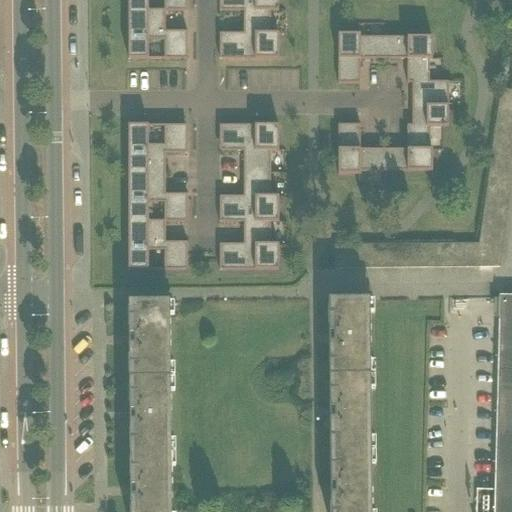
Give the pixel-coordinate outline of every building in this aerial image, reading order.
[(128,0),(128,12),(165,12),(165,13),(187,13),(187,0),(128,0)] [(242,12),(279,12),(278,0),(219,0),(219,13),(220,13),(242,13),(242,12)] [(165,33),(165,13),(165,12),(128,12),(128,61),(187,61),(187,33),(165,33)] [(279,35),(271,35),(271,13),(278,13),(279,12),(242,12),(242,13),(242,34),(222,34),(222,48),(220,48),(220,61),(279,61),(279,36),(279,35)] [(384,61),(384,39),(360,39),(360,36),(338,36),(338,85),(360,85),(360,61),(384,61)] [(407,61),(407,84),(432,84),(432,83),(432,39),(384,39),(384,61),(407,61)] [(407,127),(407,128),(429,128),(448,128),(448,83),(432,83),(432,84),(407,84),(407,85),(412,85),(412,127),(407,127)] [(499,102),(511,104),(511,91),(511,92),(500,90),(499,102)] [(511,104),(499,102),(497,114),(511,116),(511,104)] [(495,126),(511,128),(511,116),(497,114),(495,126)] [(220,127),(220,140),(222,140),(222,153),(243,152),(244,175),(271,175),(270,153),(279,153),(278,126),(220,127)] [(360,126),(338,126),(338,176),(360,176),(360,173),(383,173),(383,151),(360,151),(360,126)] [(494,138),(511,140),(511,128),(495,126),(494,138)] [(128,175),(165,175),(165,155),(187,155),(187,127),(128,127),(128,175)] [(383,151),(383,173),(432,173),(432,151),(429,151),(429,128),(407,128),(407,151),(383,151)] [(511,140),(494,138),(492,150),(511,152),(511,140)] [(511,152),(492,150),(490,162),(511,164),(511,152)] [(511,164),(490,162),(489,173),(511,176),(511,164)] [(511,180),(511,176),(489,173),(487,185),(511,189),(511,180)] [(128,175),(128,223),(165,223),(165,224),(187,224),(187,196),(165,196),(165,175),(128,175)] [(271,175),(244,175),(244,198),(222,198),(222,211),(220,211),(220,223),(246,223),(271,223),(279,223),(279,198),(271,198),(271,175)] [(511,189),(487,185),(486,197),(509,201),(511,189)] [(486,197),(484,209),(508,213),(509,201),(486,197)] [(484,209),(482,221),(506,224),(508,213),(484,209)] [(482,221),(481,233),(504,236),(506,224),(482,221)] [(165,244),(165,224),(165,223),(128,223),(128,272),(187,272),(187,244),(165,244)] [(271,246),(271,223),(246,223),(246,245),(222,246),(222,259),(220,259),(220,272),(279,272),(279,246),(271,246)] [(479,244),(479,269),(500,268),(504,236),(481,233),(479,244)] [(455,269),(455,244),(443,245),(443,269),(455,269)] [(455,269),(467,269),(467,244),(455,244),(455,269)] [(479,269),(479,244),(467,244),(467,269),(479,269)] [(371,270),(383,270),(383,245),(371,246),(371,270)] [(395,269),(395,245),(383,245),(383,270),(395,269)] [(395,269),(407,269),(407,245),(395,245),(395,269)] [(407,245),(407,269),(419,269),(419,245),(407,245)] [(431,269),(431,245),(419,245),(419,269),(431,269)] [(443,269),(443,245),(431,245),(431,269),(443,269)] [(347,246),(336,246),(335,246),(335,270),(347,270),(347,246)] [(359,270),(359,246),(347,246),(347,270),(359,270)] [(359,246),(359,270),(371,270),(371,246),(359,246)] [(511,511),(511,297),(499,297),(499,323),(494,511),(511,511)] [(328,301),(329,343),(329,377),(370,376),(369,301),(328,301)] [(129,379),(170,379),(170,303),(129,303),(129,379)] [(329,377),(329,419),(330,453),(371,452),(370,376),(329,377)] [(171,455),(170,379),(129,379),(130,455),(171,455)] [(330,453),(330,486),(330,511),(371,511),(371,452),(330,453)] [(171,511),(171,455),(130,455),(130,511),(171,511)] [(490,511),(491,490),(477,490),(476,511),(490,511)]
